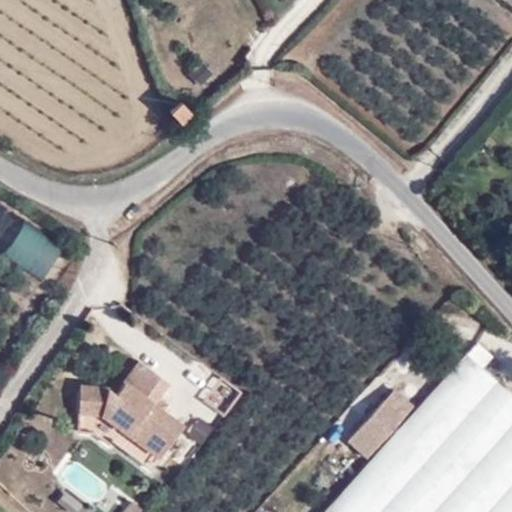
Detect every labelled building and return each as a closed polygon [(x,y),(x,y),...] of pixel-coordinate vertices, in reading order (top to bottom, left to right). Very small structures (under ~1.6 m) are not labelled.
[(198,86),(213,77),(203,62),(189,71),(198,86)] [(170,108),(180,119),(190,111),(181,100),(170,108)] [(0,202),(0,251),(41,278),(63,243),(0,202)] [(511,511),(511,393),(466,352),(321,511),(511,511)] [(155,401),(169,382),(137,359),(124,378),(126,379),(116,392),(107,385),(79,383),(77,412),(100,414),(159,457),(184,423),(155,401)] [(223,415),(241,392),(220,377),(203,400),(223,415)] [(365,456),(411,402),(389,388),(347,439),(365,456)] [(67,511),(77,511),(83,504),(63,492),(55,505),(67,511)] [(139,511),(142,508),(131,500),(121,511),(139,511)]
